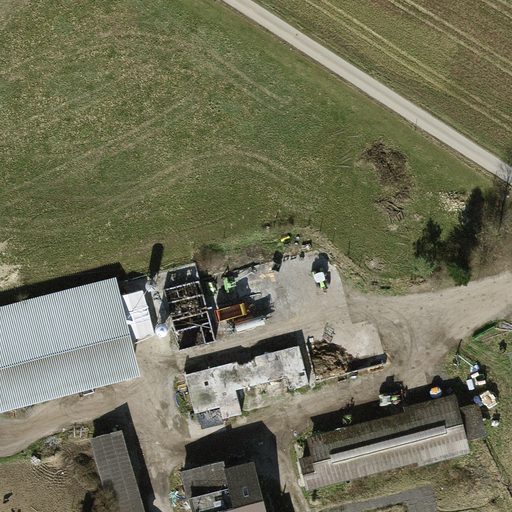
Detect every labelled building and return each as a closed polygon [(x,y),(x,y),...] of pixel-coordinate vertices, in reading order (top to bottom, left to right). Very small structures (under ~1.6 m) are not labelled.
[(277,249),(158,277),(191,422),(311,395),(277,249)] [(114,280),(0,304),(0,409),(136,380),(114,280)] [(400,417),(297,437),(307,490),(467,459),(455,397),(399,408),(400,417)] [(92,438),(106,488),(117,485),(125,511),(148,511),(124,428),(92,438)] [(260,511),(246,459),(176,477),(185,511),(260,511)]
